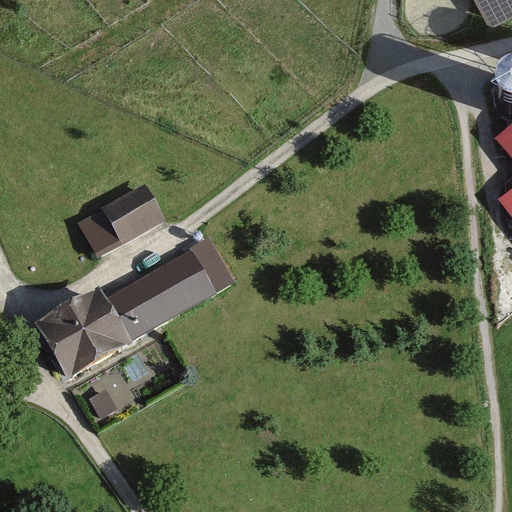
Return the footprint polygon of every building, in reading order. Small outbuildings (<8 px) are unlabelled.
[(511,0),(489,0),(499,19),(511,12),(511,0)] [(511,131),(502,140),(511,152),(511,131)] [(165,220),(148,192),(85,229),(103,258),(165,220)] [(219,296),(196,259),(116,308),(108,296),(49,332),(80,381),(219,296)] [(93,395),(100,418),(118,413),(112,389),(93,395)]
